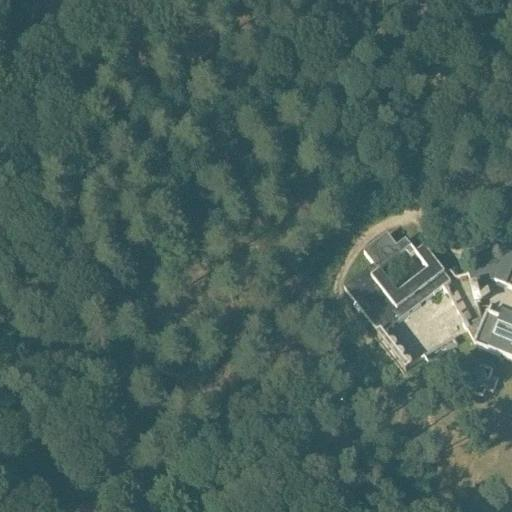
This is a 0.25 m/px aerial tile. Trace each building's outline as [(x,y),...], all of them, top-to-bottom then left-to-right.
[(397,249),(387,237),(364,255),(373,268),(344,292),(380,336),(381,338),(383,337),(443,290),(451,284),(424,251),(417,256),(406,243),(397,249)] [(503,264),(467,273),(468,276),(472,288),(495,283),(494,284),(511,290),(511,256),(507,254),(503,264)] [(487,315),(474,348),(490,355),(511,363),(511,321),(503,317),(502,320),(487,315)] [(397,355),(383,337),(381,338),(380,336),(377,338),(393,358),(406,375),(410,372),(397,355)] [(453,340),(424,358),(426,362),(429,365),(458,347),(453,340)]
